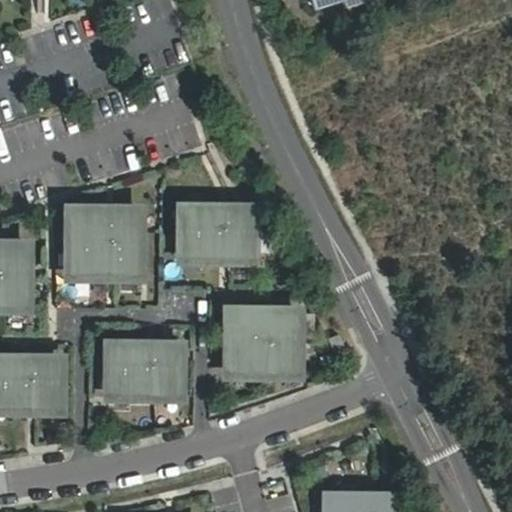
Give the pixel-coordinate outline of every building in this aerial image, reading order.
[(369,0),(351,0),(354,8),(371,3),(369,0)] [(254,260),(255,210),(185,209),(185,259),(254,260)] [(141,276),(141,211),(73,211),(73,276),(141,276)] [(0,307),(28,308),(29,246),(0,245),(0,307)] [(299,375),(300,312),(232,311),(231,374),(299,375)] [(347,352),(340,335),(333,337),(340,354),(347,352)] [(181,397),(182,347),(112,346),(112,396),(181,397)] [(0,409),(62,410),(62,361),(0,360),(0,409)] [(400,511),(400,499),(330,498),(330,511),(400,511)]
